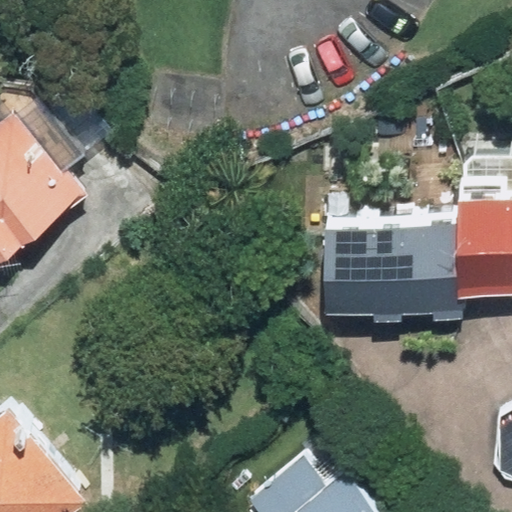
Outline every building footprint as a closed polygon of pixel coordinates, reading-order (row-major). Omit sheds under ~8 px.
[(0,88),(0,243),(96,168),(20,72),(0,88)] [(511,112),(459,111),(457,172),(345,169),(342,293),(477,297),(478,263),(511,264),(511,112)] [(84,492),(102,476),(14,378),(0,390),(0,511),(78,511),(92,501),(84,492)] [(511,400),(509,402),(508,404),(506,407),(505,409),(504,412),(503,415),(503,418),(502,420),(502,423),(502,426),(502,429),(502,432),(502,435),(503,437),(503,440),(504,443),(505,446),(506,448),(508,451),(509,453),(511,456),(511,457),(511,400)] [(314,438),(279,469),(300,492),(277,511),(433,511),(363,431),(331,458),(314,438)]
